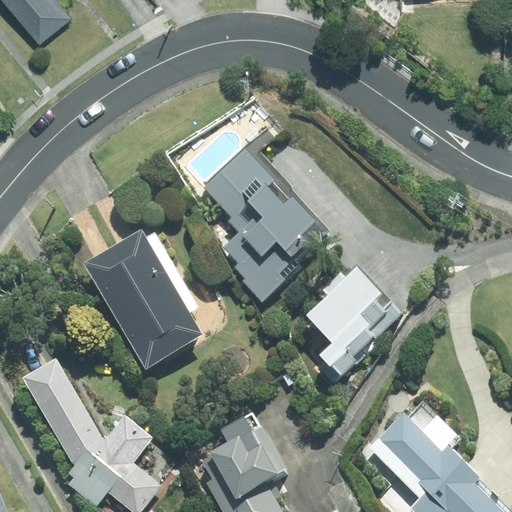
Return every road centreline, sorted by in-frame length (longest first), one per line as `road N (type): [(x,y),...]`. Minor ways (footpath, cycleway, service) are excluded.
road 1 (residential): [(328,65),(276,41),(210,42),(150,64),(70,124),(0,194)]
road 2 (unknown): [(511,251),(452,283),(337,435)]
road 3 (residential): [(511,177),(328,65)]
